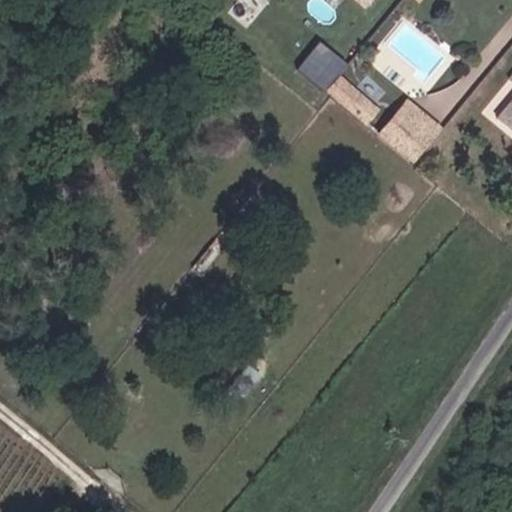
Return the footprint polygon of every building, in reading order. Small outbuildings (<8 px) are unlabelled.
[(511,60),(510,63),(511,64),(511,85),(498,103),(511,114),(511,60)] [(306,82),(316,91),(328,75),(319,68),(306,82)] [(344,113),(355,98),(328,75),(316,91),(344,113)] [(414,131),(422,123),(392,99),(385,108),(414,131)] [(372,124),(401,146),(414,131),(385,108),(372,124)] [(230,399),(253,372),(236,357),(214,385),(230,399)]
